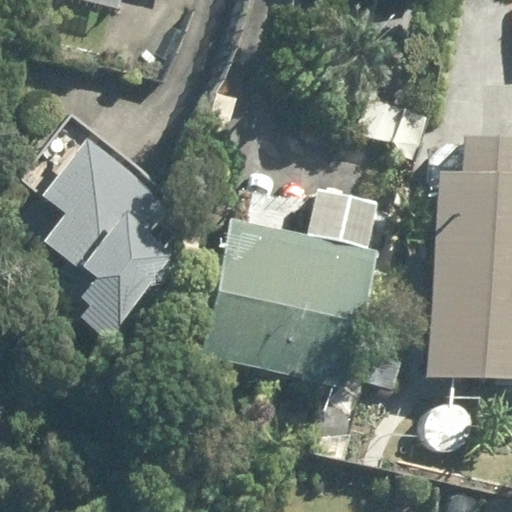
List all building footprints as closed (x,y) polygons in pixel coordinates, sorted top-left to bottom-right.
[(404,105),(347,97),(341,143),(398,150),(404,105)] [(428,202),(420,373),(511,377),(511,135),(455,132),(455,145),(427,144),(415,200),(428,202)] [(76,139),(36,193),(30,188),(2,226),(33,249),(37,243),(60,260),(34,297),(69,322),(72,318),(100,339),(162,253),(137,236),(162,203),(76,139)] [(218,218),(190,356),(342,386),(371,248),(335,241),(345,196),(309,189),(299,236),(218,218)] [(317,430),(305,479),(332,485),(344,437),(317,430)]
